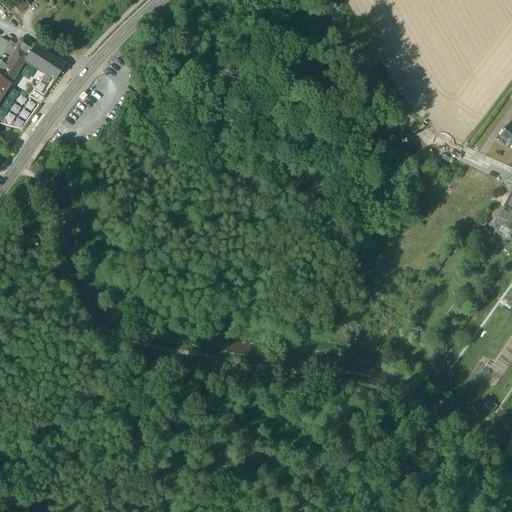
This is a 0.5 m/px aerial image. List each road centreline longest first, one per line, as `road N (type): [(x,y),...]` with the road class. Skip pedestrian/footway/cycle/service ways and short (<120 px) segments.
road 1 (tertiary): [(511,178),(408,122),(326,0)]
road 2 (secondary): [(0,191),(80,80),(159,0)]
